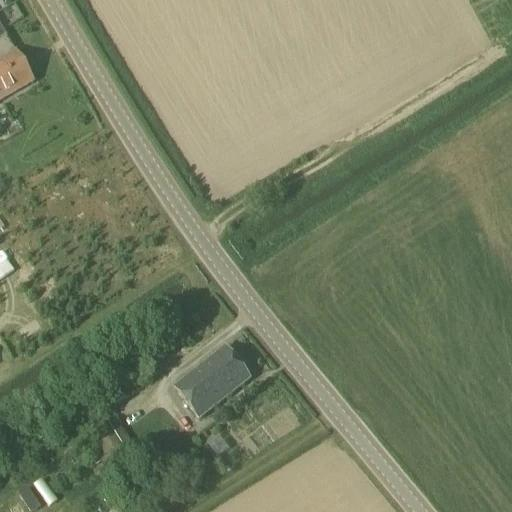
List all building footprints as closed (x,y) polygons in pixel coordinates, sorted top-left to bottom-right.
[(0,26),(0,64),(16,55),(6,38),(7,38),(0,26)] [(16,55),(0,64),(0,105),(34,85),(16,55)] [(249,384),(224,352),(174,392),(199,424),(249,384)] [(116,409),(154,384),(146,372),(129,383),(126,379),(105,392),(116,409)] [(203,443),(225,476),(293,430),(271,397),(203,443)] [(133,448),(117,419),(86,437),(89,443),(83,447),(94,468),(102,464),(103,465),(133,448)] [(152,477),(147,480),(121,496),(118,490),(102,500),(109,511),(137,511),(135,507),(156,494),(153,489),(158,486),(152,477)] [(22,495),(33,511),(43,511),(59,501),(45,480),(22,495)]
